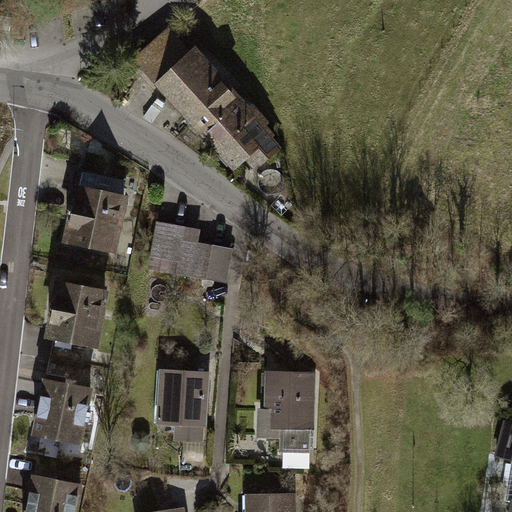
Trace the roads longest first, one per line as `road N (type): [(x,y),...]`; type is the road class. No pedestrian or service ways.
road 1 (unclassified): [(40,87),(85,104),(276,237),(343,270),(428,300),(511,305)]
road 2 (residential): [(0,380),(40,87)]
road 3 (unknown): [(246,215),(227,315),(214,480)]
road 4 (residential): [(40,87),(51,70),(178,0)]
